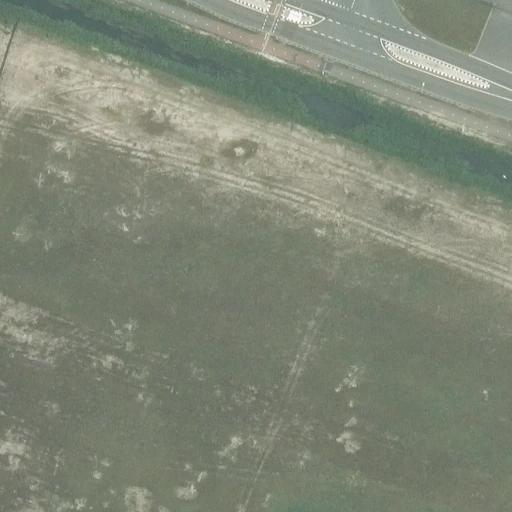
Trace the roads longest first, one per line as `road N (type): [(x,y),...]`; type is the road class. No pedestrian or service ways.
road 1 (unclassified): [(337,50),(511,108)]
road 2 (unclassified): [(511,85),(347,20)]
road 3 (unclassified): [(202,0),(337,50)]
